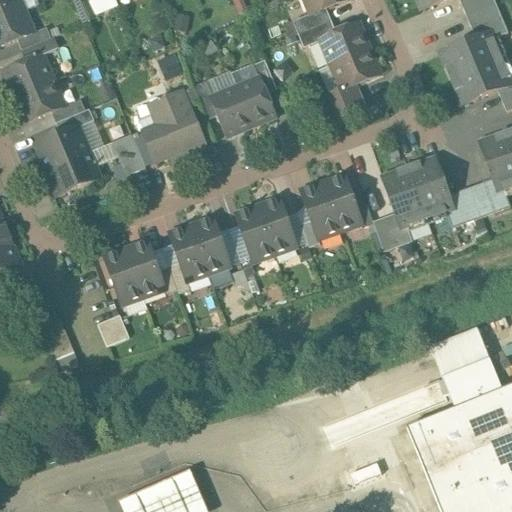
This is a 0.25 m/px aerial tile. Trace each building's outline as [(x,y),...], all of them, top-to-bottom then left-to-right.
[(0,0),(0,23),(24,13),(18,0),(0,0)] [(84,0),(72,0),(82,23),(93,18),(86,2),(84,0)] [(347,0),(302,0),(310,17),(310,18),(326,11),(348,2),(347,0)] [(416,0),(422,12),(449,0),(416,0)] [(493,0),(458,0),(467,19),(496,7),(493,0)] [(496,7),(467,19),(476,41),(490,35),(492,42),(508,35),(496,7)] [(326,11),(310,18),(310,17),(293,24),(298,37),(331,23),(326,11)] [(24,13),(0,23),(0,49),(17,42),(33,35),(24,13)] [(331,23),(298,37),(304,50),(321,43),(320,42),(336,35),(331,23)] [(336,35),(320,42),(321,43),(331,67),(369,52),(358,26),(336,35)] [(33,35),(17,42),(22,53),(51,41),(47,30),(33,35)] [(476,41),(440,56),(451,82),(500,61),(492,42),(490,35),(476,41)] [(51,41),(22,53),(27,64),(42,58),(56,52),(51,41)] [(369,52),(331,67),(341,92),(342,93),(355,88),(380,77),(369,52)] [(160,60),(164,79),(182,75),(178,56),(160,60)] [(27,64),(5,74),(15,99),(53,84),(42,58),(27,64)] [(500,61),(451,82),(461,107),(511,87),(509,81),(500,61)] [(277,92),(265,63),(254,67),(259,81),(266,97),(277,92)] [(511,79),(509,81),(511,87),(497,93),(506,115),(511,112),(511,79)] [(266,97),(259,81),(237,90),(253,128),(275,119),(266,97)] [(53,84),(15,99),(26,125),(52,115),(64,109),(53,84)] [(206,84),(194,89),(207,123),(219,118),(211,101),(212,100),(206,84)] [(355,88),(342,93),(341,92),(322,101),(332,125),(365,111),(365,110),(364,110),(355,88)] [(212,100),(211,101),(219,118),(227,139),(253,128),(237,90),(212,100)] [(183,94),(149,108),(158,128),(143,135),(156,164),(204,144),(183,94)] [(64,109),(52,115),(56,126),(86,114),(81,103),(64,109)] [(86,114),(56,126),(61,137),(79,129),(79,130),(94,123),(89,112),(86,114)] [(61,137),(35,148),(42,164),(44,163),(48,172),(90,155),(79,130),(79,129),(61,137)] [(156,164),(143,135),(132,139),(145,169),(156,164)] [(511,151),(506,135),(480,145),(493,181),(498,195),(504,193),(511,190),(511,151)] [(132,139),(131,138),(113,145),(127,178),(146,171),(145,169),(132,139)] [(90,155),(48,172),(52,182),(50,182),(57,199),(100,181),(95,169),(97,168),(96,166),(94,166),(90,155)] [(435,161),(409,171),(427,221),(447,214),(453,212),(448,197),(435,161)] [(427,221),(409,171),(382,180),(395,216),(400,230),(407,228),(427,221)] [(354,208),(344,178),(332,182),(333,184),(323,188),(340,235),(361,227),(354,208)] [(493,181),(470,189),(481,220),(510,209),(504,193),(498,195),(493,181)] [(323,188),(314,191),(313,189),(301,193),(319,242),(340,235),(323,188)] [(470,189),(448,197),(453,212),(447,214),(453,230),(481,220),(470,189)] [(279,201),(267,205),(268,207),(258,211),(275,258),(296,250),(279,201)] [(366,204),(354,208),(361,227),(362,230),(374,226),(373,224),(366,204)] [(275,258),(258,211),(249,214),(248,212),(236,216),(254,265),(275,258)] [(395,216),(373,224),(374,226),(384,255),(413,244),(407,228),(400,230),(395,216)] [(212,221),(201,225),(201,227),(192,230),(208,277),(230,270),(212,221)] [(208,277),(192,230),(182,234),(181,232),(170,236),(181,266),(187,285),(208,277)] [(7,236),(0,238),(0,272),(19,264),(7,236)] [(158,274),(147,244),(136,248),(136,250),(127,254),(144,301),(165,293),(158,274)] [(127,254),(117,257),(117,255),(105,259),(122,308),(144,301),(127,254)] [(187,285),(181,266),(169,270),(177,293),(179,297),(190,292),(187,285)] [(177,293),(169,270),(158,274),(165,293),(166,297),(177,293)] [(120,318),(98,327),(103,339),(125,329),(120,318)] [(60,322),(38,331),(43,342),(65,333),(60,322)] [(125,329),(103,339),(107,350),(129,340),(125,329)] [(65,333),(43,342),(48,353),(70,344),(65,333)] [(70,344),(48,353),(52,364),(74,355),(70,344)] [(455,408),(405,431),(430,484),(441,511),(511,511),(511,385),(505,389),(493,360),(445,379),(455,408)] [(271,500),(353,465),(336,424),(254,459),(271,500)] [(119,505),(121,511),(206,511),(190,474),(119,505)]
